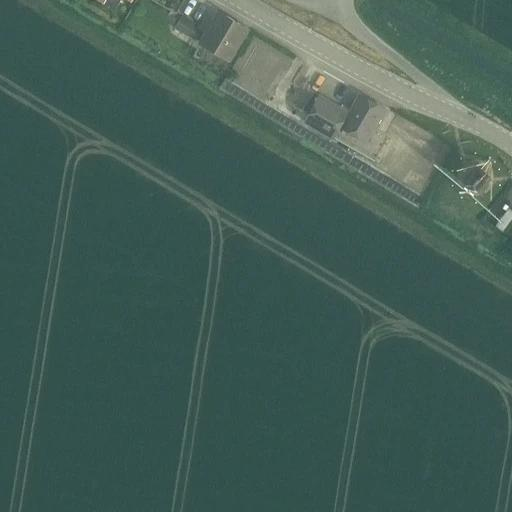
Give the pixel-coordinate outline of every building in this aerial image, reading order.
[(102,6),(113,12),(119,0),(128,0),(131,1),(131,0),(96,0),(103,3),(102,6)] [(245,28),(220,13),(214,23),(209,20),(203,30),(202,31),(208,34),(202,44),(228,59),(245,28)] [(175,29),(190,37),(197,26),(182,17),(175,29)] [(366,143),(385,109),(360,94),(349,113),(318,96),(302,123),(332,140),(339,128),(366,143)] [(463,172),(462,175),(461,179),(462,183),(463,186),(466,189),(469,191),(472,192),(476,193),(480,192),(483,191),(486,188),(488,185),(489,182),(490,178),(489,175),(488,171),(485,168),(482,166),(479,165),(475,164),(472,165),(468,166),(465,169),(463,172)]
